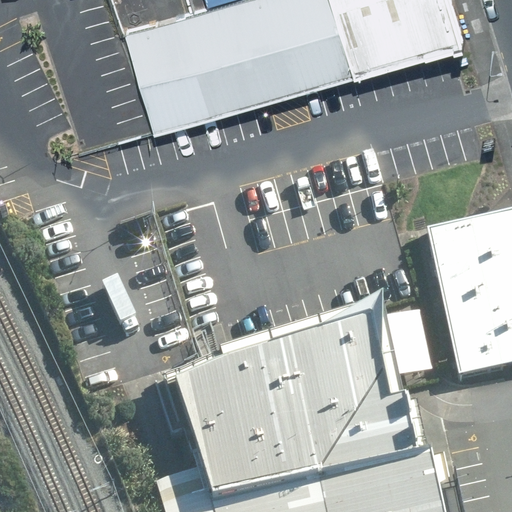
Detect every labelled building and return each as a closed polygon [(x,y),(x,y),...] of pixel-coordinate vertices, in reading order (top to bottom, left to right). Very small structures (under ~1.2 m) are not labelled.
[(155,129),(465,35),(454,0),(234,0),(126,33),(155,129)] [(511,215),(427,234),(459,380),(511,368),(511,215)] [(199,470),(212,511),(214,511),(417,468),(384,320),(172,390),(199,470)] [(438,511),(428,466),(417,468),(214,511),(438,511)] [(212,511),(199,470),(178,475),(155,482),(165,511),(212,511)]
